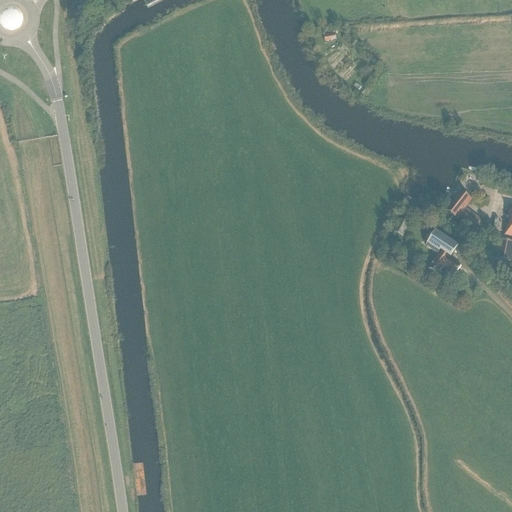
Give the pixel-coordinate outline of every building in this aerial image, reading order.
[(472,232),(481,220),(465,208),(471,200),(460,192),(445,211),(472,232)] [(417,210),(414,213),(421,218),(423,214),(423,211),(421,209),(417,210)] [(403,237),(409,224),(400,219),(393,232),(403,237)] [(476,228),(469,238),(477,244),(485,235),(476,228)] [(447,275),(452,279),(453,277),(455,275),(455,274),(461,266),(450,258),(459,246),(437,231),(427,247),(438,255),(428,268),(444,280),(447,275)] [(511,242),(500,241),(497,260),(509,263),(511,249),(511,242)]
